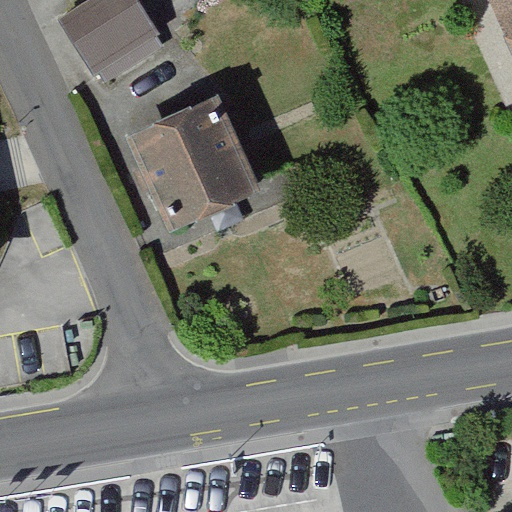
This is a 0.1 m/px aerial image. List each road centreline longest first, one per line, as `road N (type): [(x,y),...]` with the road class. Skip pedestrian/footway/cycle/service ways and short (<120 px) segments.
road 1 (residential): [(156,422),(142,350),(117,284),(0,18)]
road 2 (tertiary): [(156,422),(511,362)]
road 3 (tertiary): [(0,448),(156,422)]
